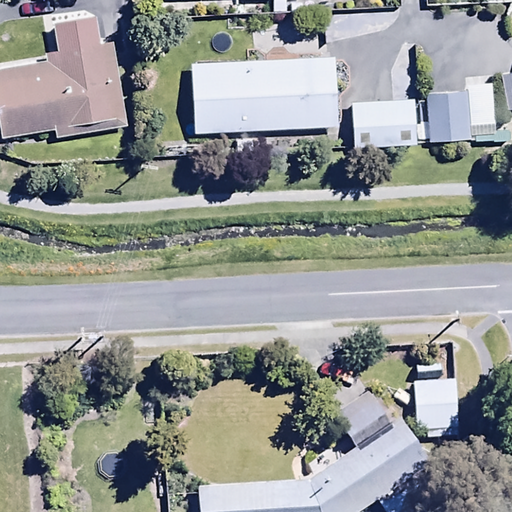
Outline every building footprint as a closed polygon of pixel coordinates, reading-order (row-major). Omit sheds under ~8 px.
[(127,133),(111,47),(45,59),(47,68),(0,77),(0,138),(1,145),(54,135),(56,146),(127,133)] [(334,64),(189,70),(192,141),(337,135),(334,64)] [(511,80),(502,82),(508,119),(511,118),(511,80)] [(466,93),(466,95),(469,134),(494,131),(491,91),(466,93)] [(466,95),(424,99),(428,149),(470,145),(469,134),(466,95)] [(350,110),(352,154),(417,152),(415,108),(350,110)] [(455,385),(413,387),(415,438),(428,438),(428,443),(458,441),(455,385)] [(303,470),(313,485),(308,489),(199,493),(199,511),(369,511),(430,471),(399,426),(390,432),(367,398),(332,422),(355,456),(347,462),(336,447),(303,470)]
